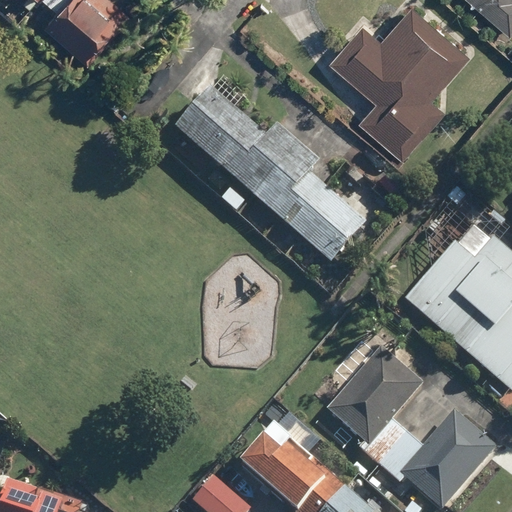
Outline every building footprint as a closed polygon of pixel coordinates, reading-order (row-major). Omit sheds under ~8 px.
[(42,0),(52,9),(44,17),(86,59),(131,15),(115,0),(42,0)] [(511,0),(467,0),(510,37),(511,35),(511,0)] [(381,37),(364,22),(331,60),(378,100),(361,120),(405,158),(446,111),(433,100),(471,55),(410,3),(381,37)] [(211,89),(176,129),(332,265),(367,225),(310,176),(320,165),(277,128),(268,139),(211,89)] [(456,248),(405,304),(511,398),(511,396),(511,258),(479,229),(460,251),(456,248)] [(382,351),(328,412),(369,448),(364,454),(395,481),(400,475),(442,511),(445,511),(498,452),(456,414),(424,450),(394,424),(425,389),(382,351)] [(292,448),(274,432),(240,470),(288,511),(303,511),(326,486),(288,453),(292,448)] [(212,478),(189,506),(196,511),(249,511),(251,510),(212,478)] [(61,511),(65,501),(6,484),(0,504),(0,511),(61,511)] [(372,511),(346,489),(326,511),(372,511)]
